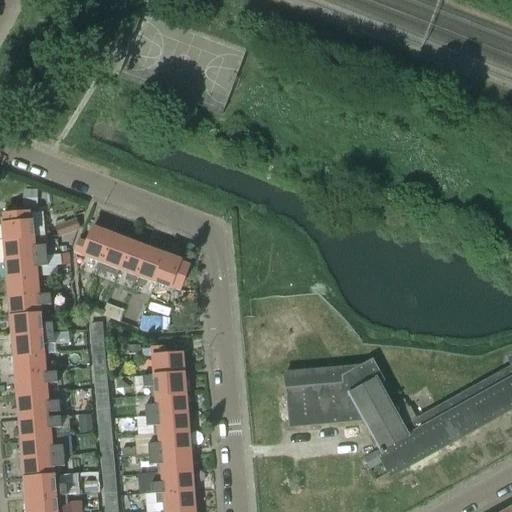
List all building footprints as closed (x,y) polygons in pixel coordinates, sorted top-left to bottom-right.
[(25,187),(24,206),(37,206),(38,191),(25,187)] [(2,219),(3,240),(33,237),(32,222),(30,223),(29,213),(3,215),(4,219),(2,219)] [(79,230),(75,219),(64,223),(68,234),(79,230)] [(64,223),(53,227),(57,238),(68,234),(64,223)] [(75,253),(100,263),(111,235),(93,227),(86,244),(79,241),(75,253)] [(111,235),(100,263),(98,269),(116,276),(119,270),(129,242),(111,235)] [(3,240),(5,260),(47,256),(46,246),(39,246),(38,237),(33,237),(3,240)] [(126,280),(134,283),(135,283),(148,249),(129,242),(119,270),(128,273),(126,280)] [(166,256),(148,249),(135,283),(134,283),(131,292),(140,296),(144,286),(146,280),(155,284),(166,256)] [(7,280),(39,277),(42,277),(41,268),(47,267),(47,256),(5,260),(7,280)] [(181,261),(166,256),(155,284),(170,289),(171,287),(179,291),(189,266),(180,263),(181,261)] [(39,286),(39,277),(7,280),(8,298),(43,295),(42,286),(39,286)] [(8,298),(10,316),(45,313),(44,306),(51,306),(50,295),(43,295),(8,298)] [(10,316),(12,338),(53,334),(52,324),(46,324),(45,313),(10,316)] [(101,324),(90,325),(91,333),(102,333),(101,324)] [(103,341),(102,333),(91,333),(91,342),(103,341)] [(13,358),(45,355),(48,355),(47,345),(54,345),(53,334),(12,338),(13,358)] [(91,342),(92,351),(103,350),(103,341),(91,342)] [(140,346),(131,347),(131,356),(140,355),(140,346)] [(151,349),(154,376),(184,374),(182,354),(165,356),(164,348),(151,349)] [(104,358),(103,350),(92,351),(93,359),(104,358)] [(46,364),(45,355),(13,358),(15,376),(50,373),(49,364),(46,364)] [(380,452),(377,454),(383,464),(390,477),(511,409),(511,357),(508,360),(511,367),(403,427),(378,384),(383,381),(372,361),(361,367),(285,374),(289,428),(363,421),(380,452)] [(93,359),(94,368),(105,367),(104,358),(93,359)] [(124,368),(120,365),(115,366),(113,370),(114,375),(118,377),(122,376),(125,372),(124,368)] [(106,375),(105,367),(94,368),(94,376),(106,375)] [(15,376),(17,396),(58,393),(57,373),(50,373),(15,376)] [(184,374),(154,376),(142,377),(143,388),(150,388),(151,397),(185,394),(184,374)] [(94,376),(95,385),(106,384),(106,375),(94,376)] [(95,385),(96,393),(107,392),(106,384),(95,385)] [(18,416),(49,414),(60,412),(59,406),(69,405),(68,392),(58,393),(17,396),(18,416)] [(108,401),(107,392),(96,393),(96,402),(108,401)] [(145,406),(145,417),(187,414),(185,394),(151,397),(152,406),(145,406)] [(109,409),(108,401),(96,402),(97,410),(109,409)] [(109,409),(97,410),(98,419),(109,418),(109,409)] [(18,416),(21,441),(55,438),(55,429),(61,429),(60,417),(49,418),(49,414),(18,416)] [(188,433),(187,414),(145,417),(146,427),(153,427),(154,436),(188,433)] [(92,431),(91,416),(79,417),(80,432),(92,431)] [(110,426),(109,418),(98,419),(99,427),(110,426)] [(99,427),(99,436),(111,435),(110,426),(99,427)] [(190,452),(188,433),(154,436),(155,444),(148,445),(149,455),(190,452)] [(99,436),(100,444),(111,443),(111,435),(99,436)] [(21,441),(22,460),(64,457),(63,446),(56,447),(55,438),(21,441)] [(112,451),(111,443),(100,444),(101,452),(112,451)] [(113,460),(112,451),(101,452),(102,461),(113,460)] [(191,472),(190,452),(149,455),(149,466),(157,465),(157,474),(191,472)] [(383,464),(377,454),(364,461),(370,471),(383,464)] [(22,460),(24,480),(59,477),(58,468),(64,467),(64,457),(22,460)] [(113,460),(102,461),(102,469),(114,468),(113,460)] [(102,469),(103,477),(114,476),(114,468),(102,469)] [(193,492),(191,472),(157,474),(158,483),(151,484),(152,495),(156,495),(193,492)] [(73,475),(59,477),(24,480),(26,499),(68,496),(74,495),(73,475)] [(104,486),(115,485),(114,476),(103,477),(104,486)] [(96,484),(84,484),(84,494),(96,494),(96,484)] [(104,486),(104,494),(116,493),(115,485),(104,486)] [(177,511),(195,511),(193,492),(156,495),(156,505),(164,504),(164,511),(177,511)] [(116,493),(104,494),(105,503),(116,502),(116,493)] [(26,499),(26,511),(61,511),(61,506),(68,506),(68,496),(26,499)] [(117,510),(116,502),(105,503),(106,511),(117,510)]
